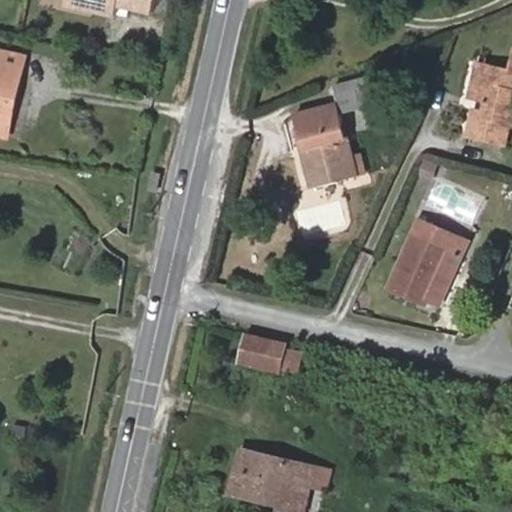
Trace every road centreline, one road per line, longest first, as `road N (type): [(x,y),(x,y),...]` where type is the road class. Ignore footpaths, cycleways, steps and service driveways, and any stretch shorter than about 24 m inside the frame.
road 1 (secondary): [(117,511),(231,0)]
road 2 (unknown): [(166,291),(511,370)]
